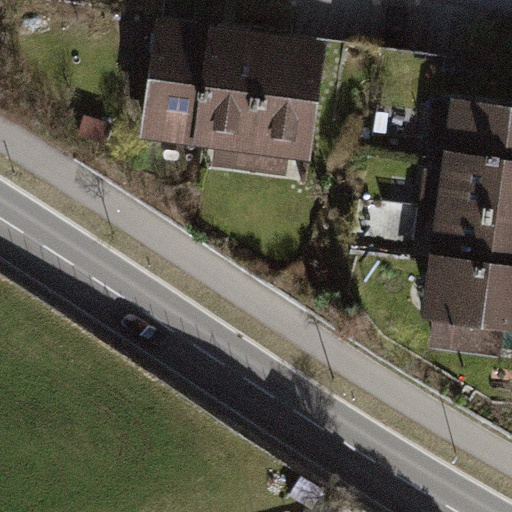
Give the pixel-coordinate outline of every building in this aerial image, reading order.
[(213,20),(157,12),(140,135),(196,143),(213,20)] [(269,27),(213,20),(196,143),(254,150),(269,27)] [(328,35),(269,27),(254,150),(312,157),(320,96),(327,40),(328,35)] [(444,58),(327,40),(320,96),(436,114),(444,58)] [(511,103),(451,95),(443,148),(511,157),(511,103)] [(109,122),(84,114),(78,135),(103,142),(109,122)] [(511,157),(443,148),(435,205),(511,215),(511,157)] [(511,215),(435,205),(428,257),(511,269),(511,215)] [(511,269),(428,257),(420,311),(435,313),(430,346),(504,356),(508,323),(511,323),(511,269)]
